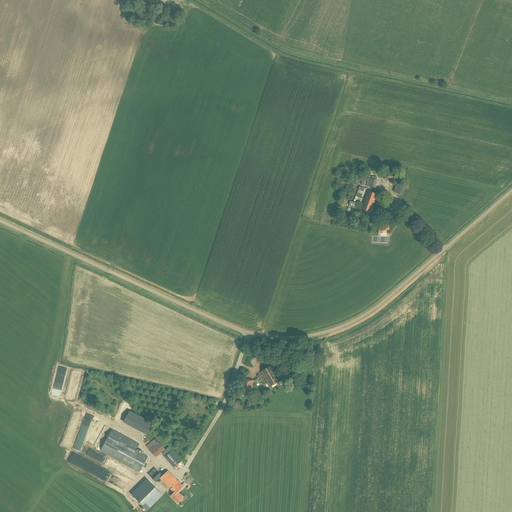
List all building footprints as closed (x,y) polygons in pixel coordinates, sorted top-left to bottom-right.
[(376,180),(377,177),(372,176),(371,179),(367,178),(366,186),(375,188),(377,180),(376,180)] [(402,195),(406,185),(397,182),(393,192),(402,195)] [(371,212),(372,208),(377,194),(368,191),(362,209),(371,212)] [(387,234),(387,222),(379,222),(378,234),(387,234)] [(270,387),(280,381),(271,366),(261,372),(270,387)] [(251,394),(254,381),(242,378),(238,396),(248,398),(249,394),(251,394)] [(152,422),(129,410),(123,422),(146,434),(152,422)] [(112,429),(100,451),(140,472),(148,457),(136,451),(140,444),(112,429)] [(165,450),(159,443),(154,440),(146,446),(156,458),(165,450)] [(170,452),(167,448),(162,453),(162,454),(165,457),(174,468),(182,461),(173,450),(170,452)] [(163,476),(155,468),(149,475),(156,483),(160,479),(174,493),(170,496),(177,504),(184,498),(178,492),(184,487),(168,471),(163,476)] [(147,479),(132,494),(138,501),(141,504),(147,510),(149,508),(162,495),(154,486),(147,479)]
